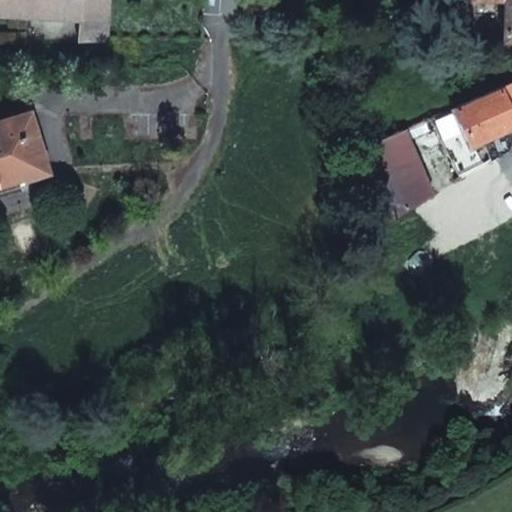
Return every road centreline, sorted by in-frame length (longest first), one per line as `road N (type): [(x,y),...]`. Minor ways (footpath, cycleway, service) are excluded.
road 1 (residential): [(227,0),(208,143),(160,206),(0,326)]
road 2 (residential): [(316,365),(393,236),(511,162)]
